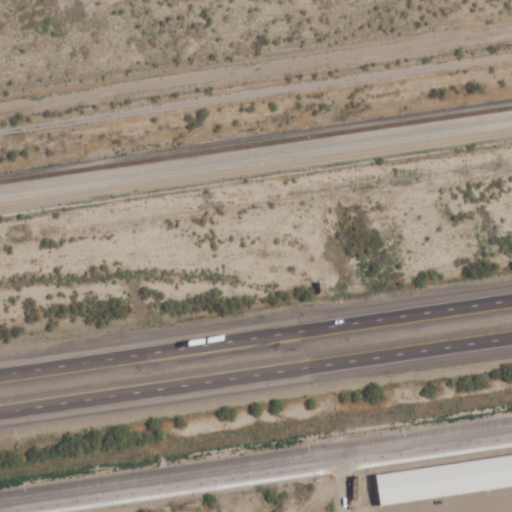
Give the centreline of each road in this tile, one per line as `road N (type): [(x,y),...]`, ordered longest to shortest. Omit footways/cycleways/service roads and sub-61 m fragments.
road 1 (track): [(511,163),(0,239)]
road 2 (motorway): [(511,298),(0,374)]
road 3 (motorway): [(0,412),(511,336)]
road 4 (tertiary): [(511,428),(0,502)]
road 5 (track): [(208,0),(0,28)]
